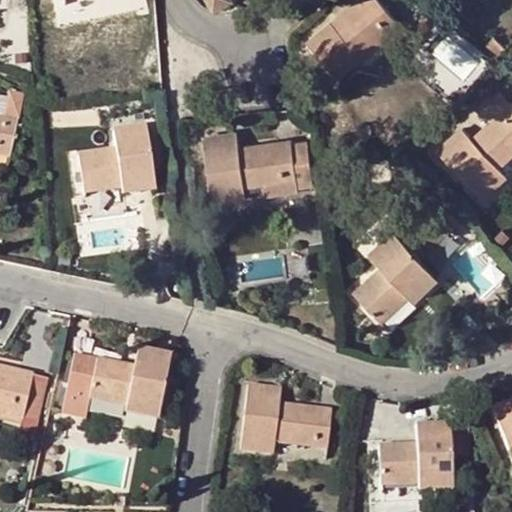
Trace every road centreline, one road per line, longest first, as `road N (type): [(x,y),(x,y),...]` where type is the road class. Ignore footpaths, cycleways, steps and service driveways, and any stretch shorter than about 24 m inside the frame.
road 1 (residential): [(511,355),(455,377),(384,381),(288,345),(212,329)]
road 2 (residential): [(212,329),(0,279)]
road 3 (residential): [(212,329),(205,511)]
